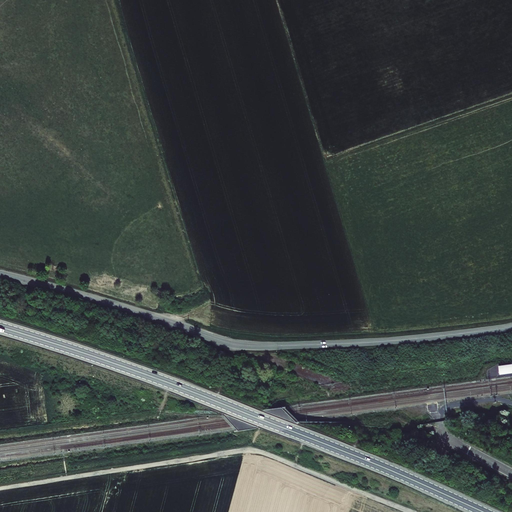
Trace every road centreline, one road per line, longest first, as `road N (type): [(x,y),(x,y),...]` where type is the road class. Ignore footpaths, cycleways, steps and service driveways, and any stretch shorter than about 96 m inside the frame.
road 1 (unclassified): [(0,274),(241,345),(511,326)]
road 2 (primary): [(0,326),(244,410),(482,511)]
road 3 (track): [(0,488),(253,450),(409,511)]
